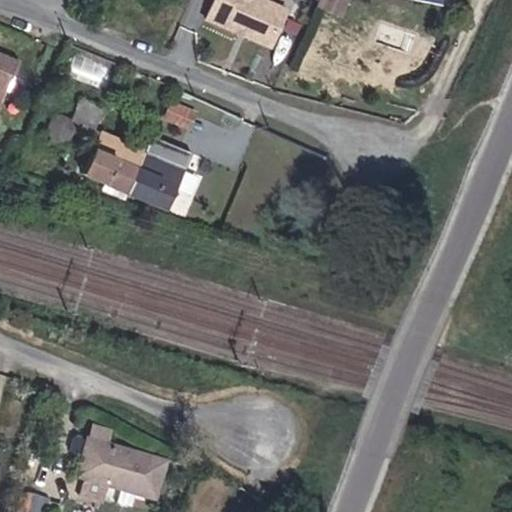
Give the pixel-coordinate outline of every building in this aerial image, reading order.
[(225,0),(219,16),(249,28),(255,25),(261,28),(264,34),(285,42),(297,10),(277,2),(275,0),(225,0)] [(300,4),(290,0),(275,0),(277,2),(297,10),(300,4)] [(323,0),(321,7),(337,14),(342,0),(323,0)] [(342,0),(337,14),(347,18),(355,0),(342,0)] [(0,135),(30,63),(0,53),(0,135)] [(86,124),(96,100),(72,91),(63,114),(86,124)] [(147,131),(141,146),(93,127),(77,169),(100,177),(97,185),(141,202),(143,194),(185,210),(209,155),(147,131)] [(9,166),(26,171),(37,144),(22,139),(9,166)] [(87,472),(164,491),(174,454),(97,434),(87,472)]
